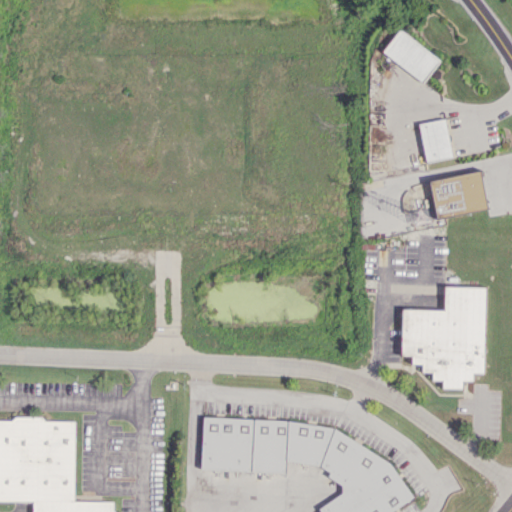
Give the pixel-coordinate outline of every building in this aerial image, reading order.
[(423,82),(440,59),(399,28),(382,51),(423,82)] [(418,123),(426,162),(452,157),(444,118),(418,123)] [(487,208),(480,171),(430,180),(436,217),(487,208)] [(485,287),(444,286),(443,309),(402,308),(401,353),(411,354),(411,362),(422,362),(422,371),(432,371),(432,379),(442,379),(442,387),(462,388),(462,380),(473,380),(473,373),(483,373),(485,287)] [(0,500),(33,501),(32,511),(115,511),(114,510),(114,501),(74,500),(75,421),(46,420),(41,416),(15,416),(12,419),(0,419),(0,500)] [(392,511),(413,497),(386,459),(322,423),(203,417),(201,469),(285,473),(285,462),(316,464),(329,471),(328,477),(341,484),(341,492),(320,508),(319,511),(392,511)]
